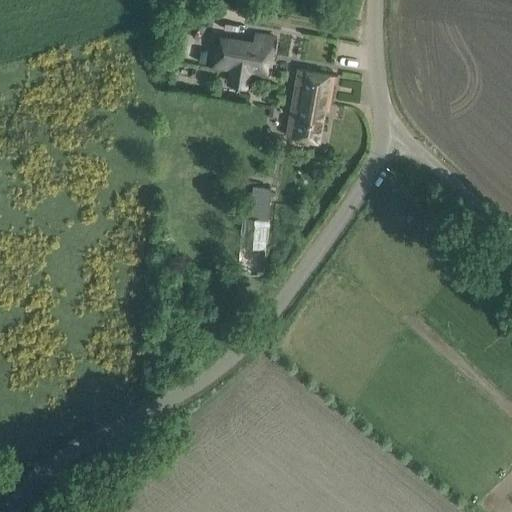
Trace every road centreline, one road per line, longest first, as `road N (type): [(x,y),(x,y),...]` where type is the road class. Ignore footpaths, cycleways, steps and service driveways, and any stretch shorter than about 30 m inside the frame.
road 1 (unclassified): [(13,511),(49,473),(195,383),(253,334),(390,140)]
road 2 (unclassified): [(511,252),(390,140)]
road 3 (unclassified): [(390,140),(372,71),(373,0)]
